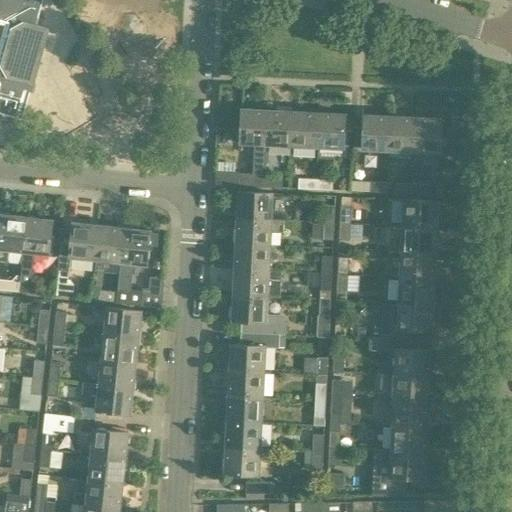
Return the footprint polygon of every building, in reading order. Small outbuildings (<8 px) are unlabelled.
[(0,0),(0,113),(22,119),(40,54),(48,28),(35,25),(42,0),(0,0)] [(240,143),(254,144),(253,173),(239,173),(239,171),(216,170),(215,183),(264,186),(265,176),(266,144),(268,109),(241,108),(240,143)] [(292,145),(293,110),(268,109),(266,144),(292,145)] [(293,110),(292,145),(317,147),(319,111),(293,110)] [(319,111),(317,147),(343,148),(343,144),(345,112),(319,111)] [(389,150),(390,115),(364,113),(363,145),(362,149),(389,150)] [(390,115),(389,150),(414,151),(416,116),(390,115)] [(416,116),(414,151),(440,153),(442,117),(416,116)] [(281,187),(282,177),(265,176),(264,186),(281,187)] [(299,178),(298,188),(315,189),(316,179),(299,178)] [(332,190),(333,179),(316,179),(315,189),(332,190)] [(369,191),(387,192),(387,182),(370,181),(369,191)] [(396,183),(395,193),(412,194),(413,184),(396,183)] [(429,195),(430,185),(413,184),(412,194),(429,195)] [(236,217),(271,218),(273,192),(238,190),(236,217)] [(402,225),(437,226),(438,200),(403,199),(402,225)] [(335,205),(325,205),(324,221),(334,221),(335,205)] [(351,206),(340,206),(339,222),(350,222),(351,206)] [(0,249),(23,252),(27,217),(1,214),(0,221),(0,249)] [(27,217),(23,252),(21,276),(19,292),(36,294),(37,283),(31,283),(34,253),(49,255),(53,220),(27,217)] [(271,218),(236,217),(235,242),(270,244),(271,232),(283,232),(283,220),(271,219),(271,218)] [(323,239),(333,240),(334,221),(324,221),(323,239)] [(95,260),(99,225),(73,222),(72,226),(61,225),(57,264),(68,265),(69,257),(95,260)] [(338,240),(349,241),(350,222),(339,222),(338,240)] [(99,225),(95,260),(120,262),(121,262),(125,228),(99,225)] [(437,226),(402,225),(400,251),(436,252),(437,226)] [(147,265),(149,245),(154,245),(157,243),(158,236),(155,233),(150,233),(150,230),(125,228),(121,262),(120,262),(117,292),(116,303),(141,305),(143,291),(131,290),(133,264),(147,265)] [(270,244),(235,242),(234,267),(269,269),(270,244)] [(436,252),(400,251),(399,276),(435,277),(436,252)] [(332,256),(322,256),(321,272),(331,272),(332,256)] [(349,257),(338,257),(337,273),(348,273),(349,257)] [(269,269),(234,267),(233,293),(268,295),(269,269)] [(321,289),(330,290),(331,272),(321,272),(321,289)] [(336,291),(347,291),(348,273),(337,273),(336,291)] [(21,276),(11,280),(0,278),(0,289),(19,292),(21,276)] [(435,277),(399,276),(398,301),(433,303),(435,277)] [(100,290),(99,301),(116,303),(117,292),(100,290)] [(268,295),(233,293),(232,320),(242,320),(241,332),(279,333),(279,334),(283,335),(284,321),(267,320),(268,295)] [(318,316),(317,337),(328,337),(330,298),(320,298),(319,316),(318,316)] [(346,317),(346,300),(336,299),(335,316),(346,317)] [(433,303),(398,301),(397,327),(432,329),(433,303)] [(104,333),(139,337),(142,311),(107,307),(104,333)] [(50,310),(40,309),(38,326),(48,327),(50,310)] [(67,311),(56,310),(54,328),(65,329),(67,311)] [(37,343),(46,344),(48,327),(38,326),(37,343)] [(52,345),(63,346),(65,329),(54,328),(52,345)] [(229,369),(264,371),(265,347),(279,347),(279,334),(279,333),(241,332),(241,344),(230,344),(229,369)] [(139,337),(104,333),(101,359),(136,363),(139,337)] [(395,373),(430,375),(431,349),(396,347),(396,338),(370,337),(369,349),(396,351),(395,373)] [(343,372),(344,354),(333,354),(332,372),(343,372)] [(316,374),(316,375),(326,375),(327,358),(317,357),(317,358),(305,357),(304,373),(316,374)] [(44,361),(34,359),(33,377),(43,378),(44,361)] [(136,363),(101,359),(98,384),(134,388),(136,363)] [(61,363),(50,361),(48,379),(59,380),(61,363)] [(264,371),(229,369),(228,395),(263,396),(264,371)] [(430,375),(395,373),(394,398),(429,400),(430,375)] [(31,393),(41,395),(43,378),(33,377),(31,393)] [(47,395),(57,396),(59,380),(48,379),(47,395)] [(343,381),(332,380),(331,395),(342,396),(343,381)] [(131,414),(134,388),(98,384),(83,382),(82,393),(97,395),(95,410),(131,414)] [(326,383),(316,383),(315,399),(325,399),(326,383)] [(263,396),(228,395),(227,420),(262,422),(263,396)] [(330,414),(341,414),(342,396),(331,395),(330,414)] [(429,400),(394,398),(392,424),(428,426),(429,400)] [(314,417),(324,418),(325,399),(315,399),(314,417)] [(45,412),(43,425),(71,429),(73,415),(45,412)] [(262,422),(227,420),(226,446),(260,448),(262,422)] [(428,426),(392,424),(391,450),(427,452),(428,426)] [(27,427),(27,434),(25,444),(35,446),(37,428),(27,427)] [(91,455),(126,458),(129,433),(94,429),(91,455)] [(340,431),(329,430),(328,447),(339,447),(340,431)] [(53,434),(42,433),(41,449),(51,450),(53,434)] [(323,434),(313,434),(312,450),(322,451),(323,434)] [(33,462),(34,452),(35,446),(25,444),(24,461),(33,462)] [(260,448),(226,446),(224,472),(259,474),(260,459),(269,460),(269,448),(260,448)] [(328,447),(328,465),(338,465),(339,447),(328,447)] [(39,466),(50,467),(51,450),(41,449),(39,466)] [(311,468),(321,468),(322,451),(312,450),(311,468)] [(389,494),(403,494),(404,477),(409,477),(409,481),(411,484),(418,484),(420,482),(420,477),(425,478),(427,452),(391,450),(382,450),(381,461),(391,462),(389,494)] [(126,458),(91,455),(88,480),(123,484),(126,458)] [(31,479),(21,478),(19,496),(30,497),(31,479)] [(123,484),(88,480),(87,494),(75,493),(74,504),(85,505),(120,509),(123,484)] [(246,493),(274,494),(274,482),(246,481),(246,493)] [(47,484),(37,483),(35,500),(45,501),(47,484)] [(18,511),(27,511),(30,497),(19,496),(18,511)] [(33,511),(44,511),(45,501),(35,500),(33,511)] [(423,511),(424,500),(397,500),(378,501),(377,511),(423,511)] [(339,511),(339,501),(320,502),(320,511),(339,511)] [(353,510),(372,510),(371,501),(353,501),(353,510)] [(302,502),(302,511),(320,511),(320,502),(302,502)] [(269,511),(287,511),(288,511),(287,503),(269,503),(269,511)]
